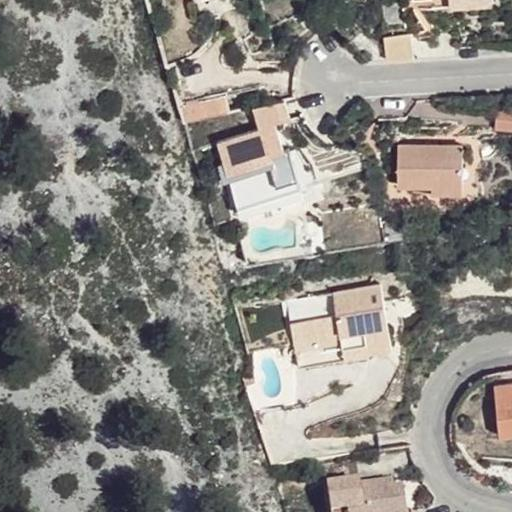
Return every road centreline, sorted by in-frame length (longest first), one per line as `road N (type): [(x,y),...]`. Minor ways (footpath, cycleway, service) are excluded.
road 1 (residential): [(511,348),(456,369),(434,401),(429,437),(447,481),(511,511)]
road 2 (residential): [(511,75),(339,84)]
